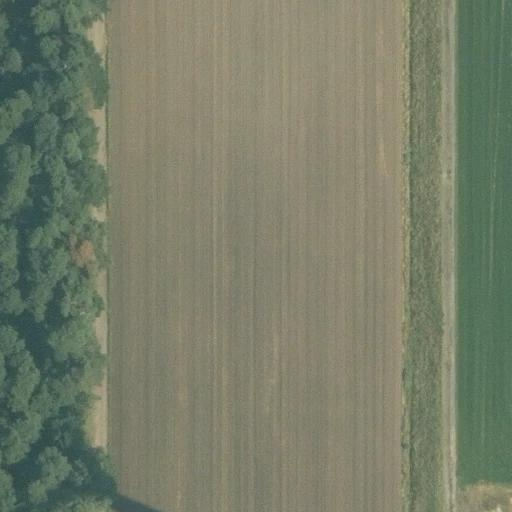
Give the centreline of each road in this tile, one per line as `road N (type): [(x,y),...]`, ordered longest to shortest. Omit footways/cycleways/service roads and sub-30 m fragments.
road 1 (track): [(447,511),(448,0)]
road 2 (track): [(90,511),(91,0)]
